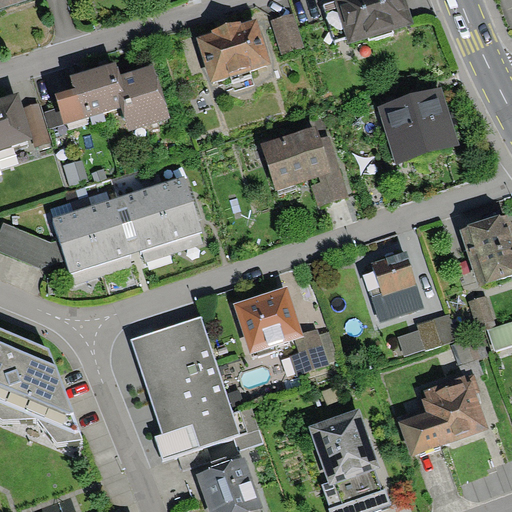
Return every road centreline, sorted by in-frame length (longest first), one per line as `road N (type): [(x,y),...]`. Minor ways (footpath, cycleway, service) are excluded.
road 1 (residential): [(511,180),(79,327)]
road 2 (residential): [(230,0),(0,71)]
road 3 (residential): [(152,511),(79,327)]
road 4 (primary): [(508,111),(461,0)]
